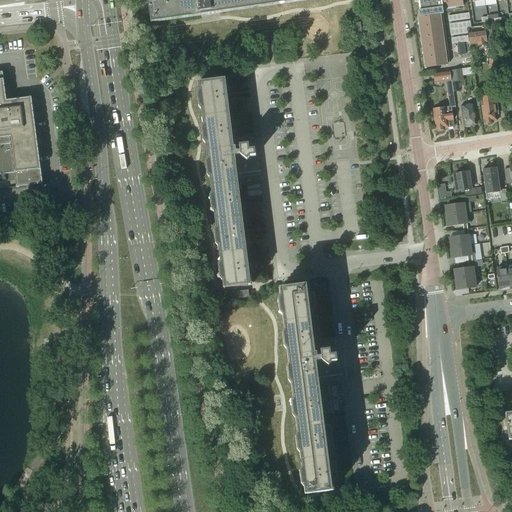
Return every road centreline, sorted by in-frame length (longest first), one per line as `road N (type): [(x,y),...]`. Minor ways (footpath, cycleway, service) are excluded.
road 1 (secondary): [(184,511),(107,0)]
road 2 (secondary): [(82,9),(98,127),(110,410),(125,511)]
road 3 (unclassified): [(468,511),(439,353)]
road 4 (unclassified): [(439,353),(434,371),(450,511)]
road 5 (residential): [(417,155),(394,0)]
road 6 (residential): [(282,269),(431,251)]
